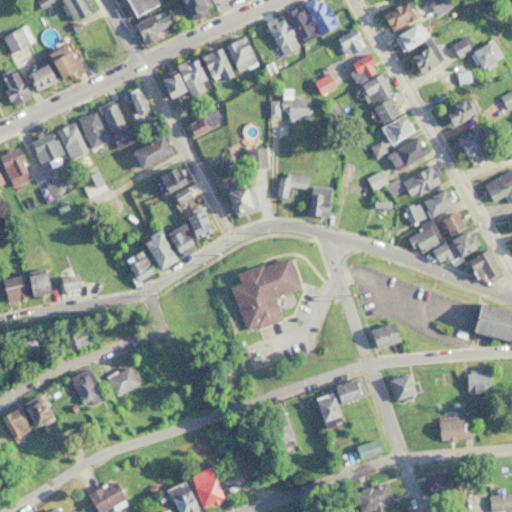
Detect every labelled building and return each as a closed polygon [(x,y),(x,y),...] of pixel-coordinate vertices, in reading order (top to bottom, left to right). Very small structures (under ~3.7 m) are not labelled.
[(56,0),(69,21),(89,10),(82,0),(56,0)] [(119,0),(128,17),(153,5),(151,0),(119,0)] [(176,0),(185,18),(206,9),(201,0),(176,0)] [(319,34),(337,22),(320,0),(306,0),(299,5),(319,34)] [(422,0),(432,17),(449,7),(445,0),(422,0)] [(410,18),(401,3),(378,17),(387,31),(410,18)] [(281,56),(314,36),(296,6),(262,26),(281,56)] [(131,27),(143,45),(171,24),(158,7),(131,27)] [(389,36),(400,55),(401,54),(412,75),(438,61),(416,21),(389,36)] [(0,36),(8,53),(32,41),(23,24),(0,35),(0,36)] [(341,57),(362,46),(353,28),(332,38),(341,57)] [(256,63),(243,35),(222,45),(235,73),(256,63)] [(498,57),(488,38),(470,48),(464,36),(447,45),(454,59),(466,53),(474,70),(498,57)] [(197,55),(209,84),(231,76),(219,46),(197,55)] [(344,72),(353,84),(376,67),(366,54),(344,72)] [(153,76),(163,100),(184,91),(186,97),(206,88),(193,59),(153,76)] [(2,71),(2,101),(20,101),(20,71),(2,71)] [(364,104),(389,95),(380,73),(356,83),(364,104)] [(142,112),(147,110),(138,87),(121,93),(133,123),(145,119),(142,112)] [(511,104),(511,88),(496,97),(503,110),(511,104)] [(410,132),(389,96),(367,109),(387,145),(410,132)] [(447,128),(473,112),(465,98),(438,114),(447,128)] [(266,99),(266,118),(309,118),(309,99),(266,99)] [(96,108),(116,149),(132,140),(112,100),(96,108)] [(327,105),(332,118),(340,114),(334,101),(327,105)] [(189,137),(221,123),(215,109),(183,123),(189,137)] [(105,140),(90,111),(74,120),(89,148),(105,140)] [(67,159),(84,151),(71,121),(54,129),(67,159)] [(485,153),(464,130),(449,144),(470,167),(485,153)] [(60,156),(50,132),(26,142),(36,166),(60,156)] [(169,153),(160,135),(127,152),(135,169),(169,153)] [(383,155),(393,171),(424,152),(414,136),(383,155)] [(264,148),(243,148),(243,169),(264,169),(264,148)] [(0,156),(0,169),(10,188),(30,178),(14,149),(0,156)] [(384,184),(390,194),(402,189),(407,198),(439,182),(430,164),(387,185),(380,170),(363,178),(369,191),(384,184)] [(151,177),(160,193),(183,181),(174,165),(151,177)] [(478,182),(483,198),(511,188),(511,182),(509,172),(478,182)] [(253,210),(245,184),(222,192),(231,217),(253,210)] [(425,218),(452,204),(444,188),(417,202),(425,218)] [(180,216),(183,223),(163,231),(171,250),(211,234),(201,208),(180,216)] [(444,237),(459,227),(449,211),(434,220),(444,237)] [(511,234),(511,213),(502,217),(509,236),(511,234)] [(405,237),(416,253),(441,236),(430,220),(405,237)] [(137,243),(158,270),(175,257),(153,230),(137,243)] [(472,246),(464,231),(444,241),(452,256),(472,246)] [(462,260),(473,283),(496,272),(485,249),(462,260)] [(131,283),(150,275),(140,250),(121,258),(131,283)] [(277,322),(270,296),(296,289),(287,257),(229,273),(232,285),(226,287),(239,333),(277,322)] [(46,293),(41,269),(0,277),(0,292),(2,302),(46,293)] [(58,292),(79,287),(75,272),(54,278),(58,292)] [(466,331),(474,301),(511,310),(511,327),(508,342),(466,331)] [(365,332),(374,350),(396,339),(387,321),(365,332)] [(64,348),(86,347),(85,326),(63,327),(64,348)] [(23,357),(40,347),(30,331),(14,342),(23,357)] [(115,396),(137,383),(126,363),(103,377),(115,396)] [(64,379),(81,406),(100,394),(84,367),(64,379)] [(394,402),(414,393),(404,372),(384,381),(394,402)] [(463,393),(488,393),(488,372),(463,372),(463,393)] [(363,396),(357,377),(327,387),(329,392),(308,399),(318,428),(338,422),(332,406),(363,396)] [(32,424),(57,425),(58,405),(31,404),(30,417),(33,417),(32,424)] [(436,442),(470,438),(468,418),(458,420),(457,412),(433,414),(436,442)] [(276,450),(293,445),(284,418),(267,423),(276,450)] [(378,451),(374,440),(349,448),(353,459),(378,451)] [(220,502),(207,468),(186,476),(199,510),(220,502)] [(445,493),(440,468),(420,472),(424,497),(445,493)] [(227,503),(246,491),(236,474),(217,487),(227,503)] [(102,511),(123,500),(112,480),(83,496),(92,511),(102,511)] [(165,493),(174,511),(195,511),(183,484),(165,493)] [(387,484),(355,491),(360,511),(379,511),(393,509),(387,484)] [(511,492),(484,496),(486,511),(511,508),(511,492)]
